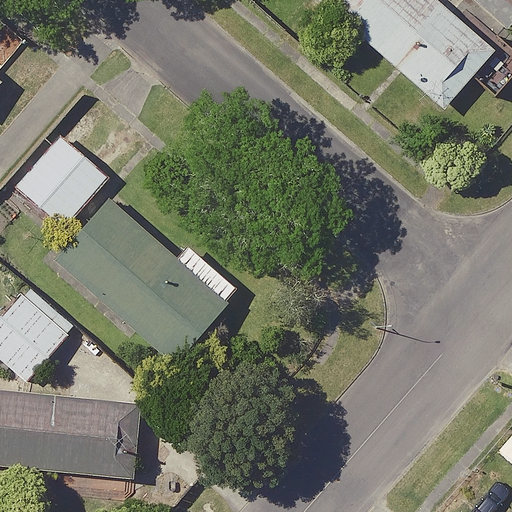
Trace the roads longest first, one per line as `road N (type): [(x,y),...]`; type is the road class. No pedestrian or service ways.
road 1 (residential): [(118,0),(487,304)]
road 2 (residential): [(304,511),(487,304)]
